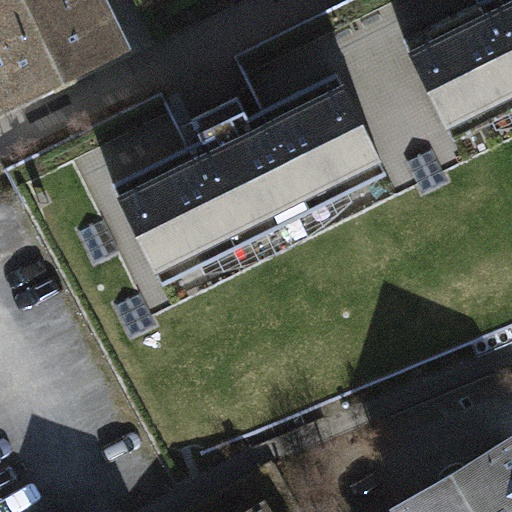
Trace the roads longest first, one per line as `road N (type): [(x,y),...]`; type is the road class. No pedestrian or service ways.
road 1 (unknown): [(52,109),(111,210),(172,242),(231,233),(511,106)]
road 2 (residential): [(0,134),(286,0)]
